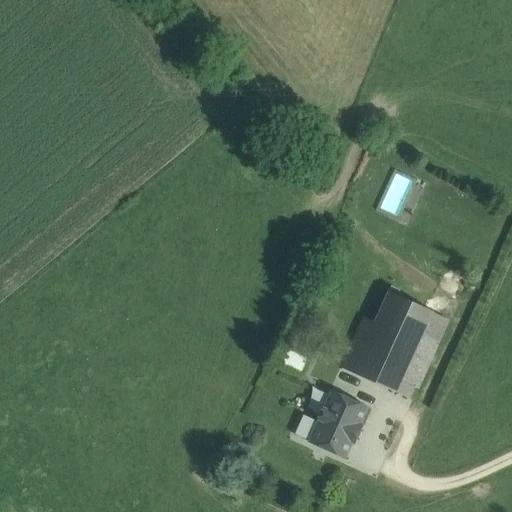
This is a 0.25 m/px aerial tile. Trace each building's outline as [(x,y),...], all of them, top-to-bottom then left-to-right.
[(397,218),(414,177),(394,169),(378,210),(397,218)] [(327,302),(306,293),(282,347),(303,356),(318,322),(327,302)] [(448,319),(390,293),(376,323),(364,318),(327,399),(337,404),(349,408),(350,406),(348,405),(361,376),(408,397),(414,386),(417,387),(448,319)] [(349,312),(327,302),(318,322),(340,332),(349,312)] [(310,359),(303,356),(282,347),(276,362),(304,373),(310,359)] [(349,408),(337,404),(321,441),(350,454),(367,416),(349,408)]
